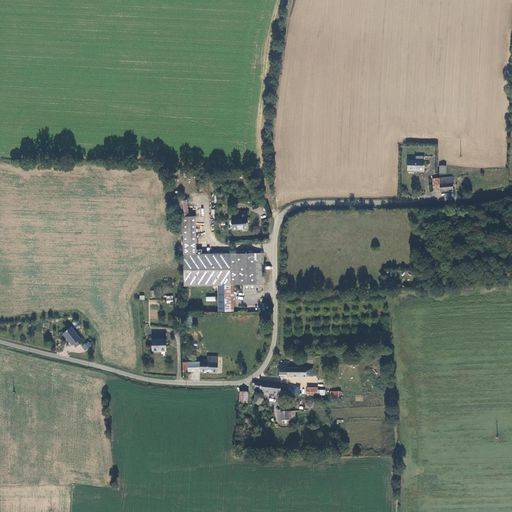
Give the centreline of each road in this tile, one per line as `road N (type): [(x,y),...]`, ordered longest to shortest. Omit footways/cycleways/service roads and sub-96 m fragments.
road 1 (unclassified): [(511,186),(441,201),(310,203),(281,214),(271,354),(243,381),(144,379),(0,341)]
road 2 (track): [(271,354),(385,351),(397,511)]
